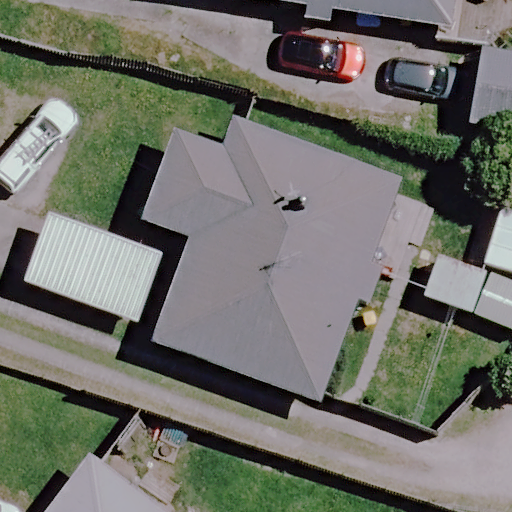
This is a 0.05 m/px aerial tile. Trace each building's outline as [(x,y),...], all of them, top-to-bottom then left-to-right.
[(458,0),(178,0),(177,15),(455,39),(458,0)] [(511,147),(511,65),(484,62),(473,143),(511,147)] [(403,188),(181,106),(134,232),(187,252),(148,355),(319,418),(403,188)] [(155,263),(49,224),(22,296),(128,335),(155,263)] [(140,511),(86,471),(54,511),(140,511)]
